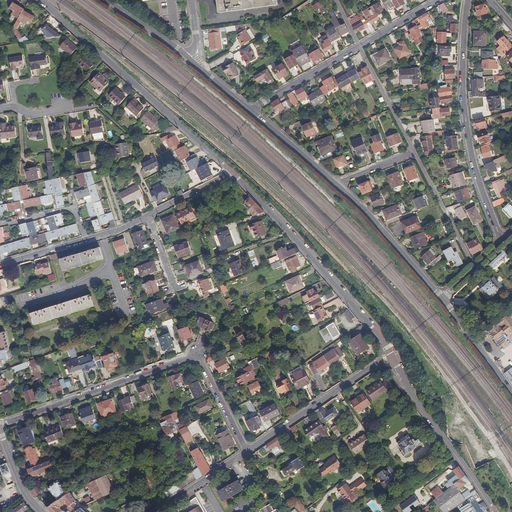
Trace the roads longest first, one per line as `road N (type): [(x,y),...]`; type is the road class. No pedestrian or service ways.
road 1 (residential): [(0,425),(196,355),(246,451)]
road 2 (residential): [(39,0),(231,171)]
road 3 (residential): [(0,263),(116,231),(231,171)]
road 4 (residential): [(468,0),(465,120),(501,242)]
road 5 (residential): [(231,171),(391,358)]
road 6 (residential): [(391,358),(495,511)]
road 7 (residential): [(246,451),(391,358)]
road 8 (residential): [(444,298),(334,183)]
road 9 (residential): [(475,268),(413,152)]
road 10 (residential): [(250,110),(359,46)]
